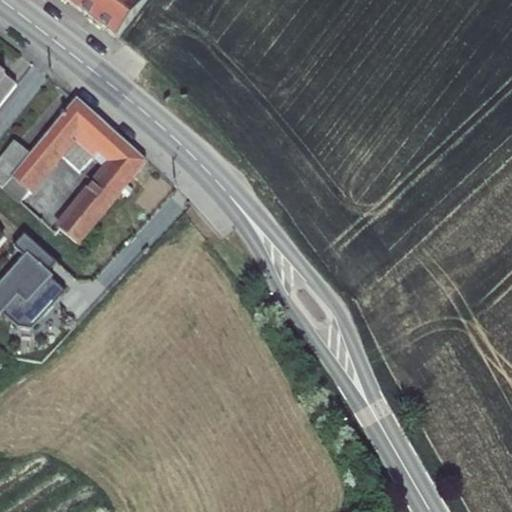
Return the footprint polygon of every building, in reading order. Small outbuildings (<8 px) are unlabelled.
[(68,0),(119,36),(144,0),(68,0)] [(0,106),(17,86),(0,71),(0,106)] [(113,133),(77,99),(30,155),(14,142),(0,160),(0,184),(3,187),(22,203),(17,210),(33,221),(41,219),(49,209),(30,193),(62,157),(80,174),(94,157),(113,133)] [(127,146),(113,133),(94,157),(108,170),(127,146)] [(108,170),(45,245),(65,262),(145,162),(127,146),(108,170)] [(57,262),(25,235),(17,246),(30,257),(47,273),(57,262)] [(47,273),(30,257),(0,289),(0,309),(20,327),(31,328),(66,290),(47,273)]
